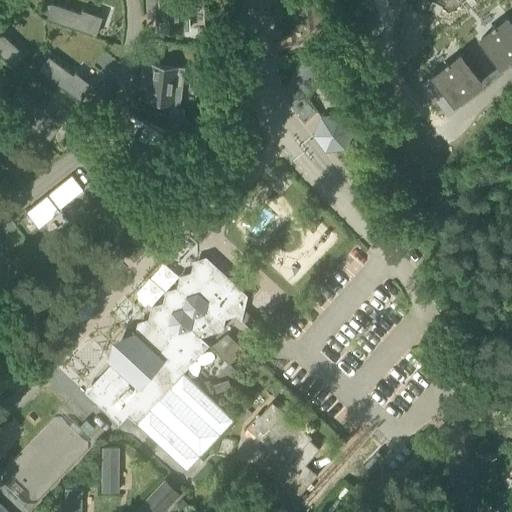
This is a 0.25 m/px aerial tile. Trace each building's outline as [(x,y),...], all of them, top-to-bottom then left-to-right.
[(146,0),(147,18),(156,18),(156,32),(191,30),(190,11),(183,11),(182,0),(146,0)] [(53,3),(48,18),(97,35),(103,20),(53,3)] [(511,58),(511,21),(509,17),(498,25),(497,23),(493,26),(495,28),(482,38),(503,65),(511,58)] [(0,30),(0,52),(15,66),(26,54),(0,30)] [(49,56),(40,69),(81,101),(91,88),(49,56)] [(475,83),(453,56),(443,64),(442,62),(438,65),(440,67),(427,77),(448,104),(475,83)] [(143,64),(140,87),(150,87),(148,100),(179,103),(181,86),(176,85),(178,67),(143,64)] [(19,94),(9,107),(51,139),(61,126),(19,94)] [(171,116),(185,118),(186,107),(172,105),(171,116)] [(131,113),(116,141),(131,149),(138,138),(165,152),(174,136),(131,113)] [(343,145),(349,130),(339,119),(324,121),(318,134),(328,147),(343,145)] [(0,127),(0,148),(29,170),(38,157),(0,127)] [(73,174),(27,211),(39,226),(85,189),(73,174)] [(46,243),(38,249),(44,257),(52,251),(46,243)] [(201,280),(193,272),(186,274),(180,276),(178,291),(165,291),(164,299),(162,308),(149,309),(148,321),(135,323),(134,334),(124,343),(105,360),(111,365),(96,383),(91,388),(88,388),(86,394),(120,425),(129,416),(136,423),(138,424),(186,470),(234,421),(185,372),(209,346),(202,338),(209,336),(230,355),(239,344),(223,329),(226,319),(236,317),(242,319),(245,305),(248,295),(239,287),(219,268),(212,275),(201,280)] [(71,291),(65,297),(64,305),(66,313),(73,319),(82,321),(90,317),(95,310),(96,301),(93,294),(86,289),(78,288),(71,291)] [(270,387),(277,394),(285,386),(266,367),(253,379),(266,392),(270,387)] [(217,392),(231,387),(229,380),(214,384),(217,392)] [(247,428),(272,451),(262,464),(288,487),(291,484),(301,494),(318,474),(307,464),(321,448),(310,439),(313,437),(280,408),(276,412),(269,405),(260,414),(247,428)] [(102,492),(120,492),(120,447),(103,447),(102,492)] [(166,479),(133,511),(163,511),(181,494),(166,479)] [(66,488),(64,511),(82,511),(83,488),(66,488)] [(187,511),(192,507),(183,498),(176,504),(184,511),(187,511)] [(227,511),(213,498),(198,511),(227,511)] [(0,511),(9,511),(0,503),(0,511)]
